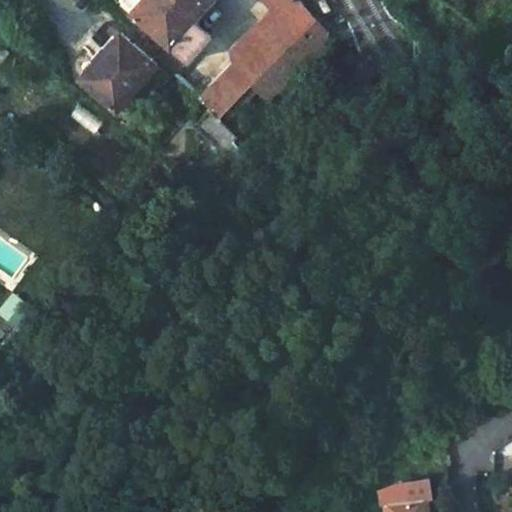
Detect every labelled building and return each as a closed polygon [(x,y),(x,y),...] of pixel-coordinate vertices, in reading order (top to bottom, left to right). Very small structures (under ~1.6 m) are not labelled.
[(193,23),(212,0),(123,0),(122,1),(188,59),(208,35),(193,23)] [(232,50),(240,56),(201,99),(212,109),(219,116),(258,73),(278,52),(296,57),(316,36),(300,16),(308,9),(300,0),(264,0),(271,9),(232,50)] [(308,9),(300,16),(316,36),(324,29),(308,9)] [(316,36),(296,57),(306,65),(324,45),(316,36)] [(121,37),(84,80),(119,110),(141,85),(149,93),(165,74),(121,37)] [(219,116),(212,109),(195,128),(233,166),(245,154),(235,141),(240,137),(219,116)] [(387,503),(388,511),(425,511),(424,500),(430,499),(427,479),(394,482),(396,501),(387,503)]
